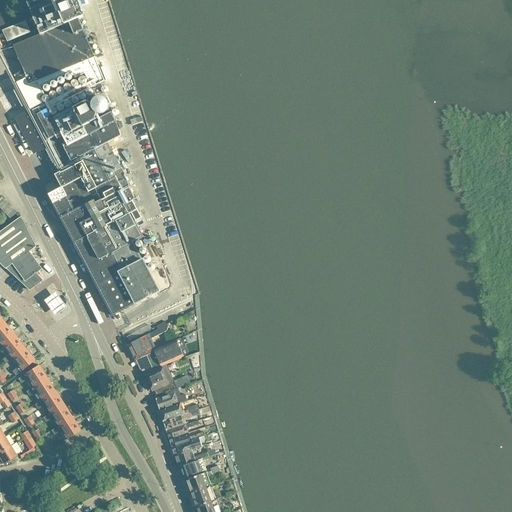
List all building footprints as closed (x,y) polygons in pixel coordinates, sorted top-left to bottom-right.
[(77,0),(25,0),(26,2),(0,12),(0,47),(8,44),(11,50),(14,49),(24,69),(15,73),(19,80),(20,80),(34,108),(17,117),(35,152),(41,149),(61,187),(48,194),(112,315),(122,309),(140,300),(141,302),(159,293),(158,290),(132,242),(143,236),(130,212),(126,214),(123,209),(129,206),(128,203),(128,202),(134,198),(128,185),(126,181),(123,175),(124,175),(107,142),(120,135),(116,123),(110,111),(96,118),(95,116),(96,113),(99,113),(102,113),(105,111),(106,109),(107,106),(107,103),(106,100),(103,97),(100,97),(96,97),(93,99),(91,101),(90,105),(55,123),(48,109),(94,85),(93,83),(92,81),(93,79),(94,77),(96,76),(99,76),(101,77),(102,76),(102,75),(100,68),(98,68),(98,69),(97,69),(96,70),(95,71),(94,72),(93,72),(92,72),(91,71),(90,70),(88,72),(84,74),(88,80),(87,83),(81,86),(80,85),(45,103),(34,81),(94,57),(78,18),(84,16),(77,0)] [(121,88),(133,84),(126,63),(114,67),(121,88)] [(45,80),(49,88),(63,82),(60,74),(45,80)] [(126,100),(136,96),(133,89),(123,93),(126,100)] [(18,212),(17,213),(7,222),(5,221),(0,226),(0,263),(5,268),(28,289),(42,279),(35,272),(40,268),(28,252),(36,246),(20,216),(18,212)] [(66,305),(55,290),(50,293),(43,298),(54,313),(61,308),(66,305)] [(157,329),(127,344),(135,360),(138,358),(156,351),(155,349),(156,348),(151,338),(166,330),(167,327),(164,321),(155,326),(157,329)] [(5,324),(0,328),(0,348),(2,347),(15,336),(5,324)] [(15,336),(2,347),(8,354),(2,359),(5,363),(11,359),(25,348),(15,336)] [(141,364),(145,372),(161,365),(187,356),(187,353),(187,351),(185,346),(183,342),(181,339),(179,338),(156,348),(155,349),(156,351),(138,358),(141,364)] [(25,348),(11,359),(18,366),(12,371),(15,375),(21,371),(34,360),(25,348)] [(21,383),(27,379),(32,388),(47,378),(38,365),(24,374),(18,378),(21,383)] [(161,365),(145,372),(144,373),(152,391),(154,390),(156,395),(176,388),(173,381),(168,383),(160,366),(161,366),(161,365)] [(47,378),(32,388),(40,400),(55,391),(47,378)] [(177,387),(176,388),(156,395),(155,395),(156,399),(155,399),(159,410),(180,402),(186,400),(184,394),(180,395),(177,387)] [(12,390),(7,393),(12,400),(17,397),(12,390)] [(63,404),(55,391),(40,400),(49,413),(63,404)] [(4,396),(0,398),(0,403),(2,402),(4,405),(1,407),(3,410),(10,405),(4,396)] [(183,411),(180,402),(159,410),(162,421),(193,411),(198,409),(197,404),(187,407),(187,409),(183,411)] [(25,410),(21,403),(15,406),(20,413),(25,410)] [(71,417),(63,404),(49,413),(57,426),(71,417)] [(9,420),(17,415),(14,411),(7,416),(9,420)] [(194,415),(193,411),(162,421),(166,431),(198,421),(198,420),(184,424),(183,425),(181,419),(194,415)] [(29,415),(24,419),(28,426),(34,423),(29,415)] [(71,417),(57,426),(65,439),(80,430),(71,417)] [(198,421),(166,431),(168,439),(187,433),(186,428),(199,424),(198,421)] [(49,444),(61,437),(55,426),(43,433),(49,444)] [(38,428),(32,432),(37,439),(42,436),(38,428)] [(22,439),(29,435),(26,430),(19,435),(22,439)] [(189,437),(187,433),(168,439),(171,447),(190,440),(198,437),(205,435),(204,432),(189,437)] [(29,435),(22,439),(24,442),(26,441),(31,448),(36,445),(29,435)] [(0,452),(11,446),(5,436),(0,438),(0,452)] [(200,443),(198,437),(190,440),(171,447),(174,455),(191,449),(191,450),(191,449),(206,444),(205,441),(200,443)] [(45,452),(51,449),(46,442),(41,445),(45,452)] [(17,456),(11,446),(0,452),(0,457),(4,464),(17,456)] [(193,457),(191,450),(191,449),(174,455),(178,467),(179,466),(202,458),(208,456),(207,452),(193,457)] [(202,458),(179,466),(183,478),(193,474),(206,469),(202,458)] [(206,471),(192,477),(184,480),(189,493),(211,485),(206,471)] [(216,499),(211,485),(189,493),(194,507),(216,499)] [(221,511),(216,499),(194,507),(196,511),(221,511)]
